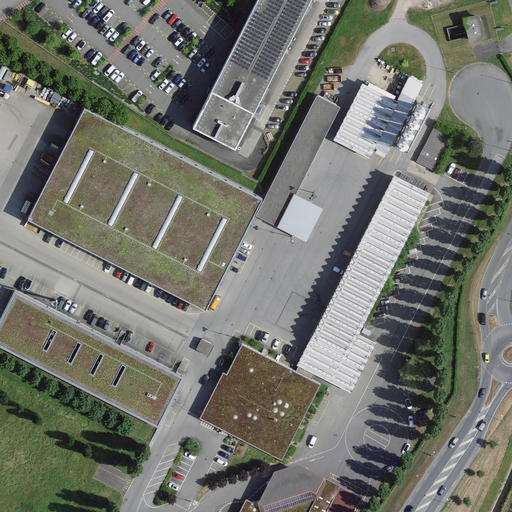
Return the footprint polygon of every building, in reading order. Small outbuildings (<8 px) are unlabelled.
[(256,0),(239,35),(193,125),(235,146),(280,57),(309,0),(256,0)] [(479,14),(463,18),(470,42),(485,37),(479,14)] [(399,102),(365,85),(338,137),(373,155),(379,142),(390,148),(396,136),(384,130),(399,102)] [(339,106),(317,95),(256,214),(277,225),(339,106)] [(425,98),(420,98),(417,101),(417,105),(421,108),(425,108),(428,105),(428,101),(425,98)] [(253,213),(261,197),(248,190),(84,107),(28,218),(205,307),(253,213)] [(418,110),(414,110),(411,113),(411,118),(414,121),(418,121),(422,118),(421,113),(418,110)] [(412,122),(408,122),(405,126),(405,130),(408,133),(412,133),(415,130),(415,125),(412,122)] [(455,137),(435,127),(417,164),(436,173),(443,161),(455,137)] [(406,134),(401,135),(398,138),(398,142),(402,145),(406,145),(409,142),(409,137),(406,134)] [(375,342),(357,333),(428,192),(393,174),(297,363),(350,390),(375,342)] [(182,376),(15,292),(0,320),(0,344),(158,424),(169,403),(182,376)] [(214,347),(201,339),(196,349),(209,357),(214,347)] [(319,383),(241,343),(203,418),(229,431),(281,457),(319,383)] [(106,511),(119,490),(39,447),(8,504),(23,511),(106,511)] [(296,511),(261,511),(246,504),(242,511),(353,511),(362,498),(326,480),(309,511),(300,506),(296,511)]
